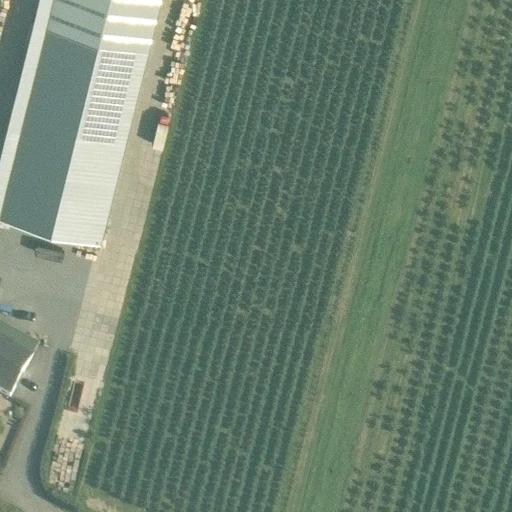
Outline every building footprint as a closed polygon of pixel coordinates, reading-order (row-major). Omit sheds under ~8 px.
[(51,0),(4,193),(0,207),(0,215),(98,241),(157,0),(51,0)] [(135,267),(143,235),(129,231),(121,264),(135,267)] [(5,239),(2,249),(49,261),(52,251),(5,239)] [(17,293),(13,302),(35,311),(39,302),(17,293)] [(0,393),(9,399),(38,346),(0,325),(0,393)] [(54,490),(77,496),(92,427),(69,422),(54,490)]
